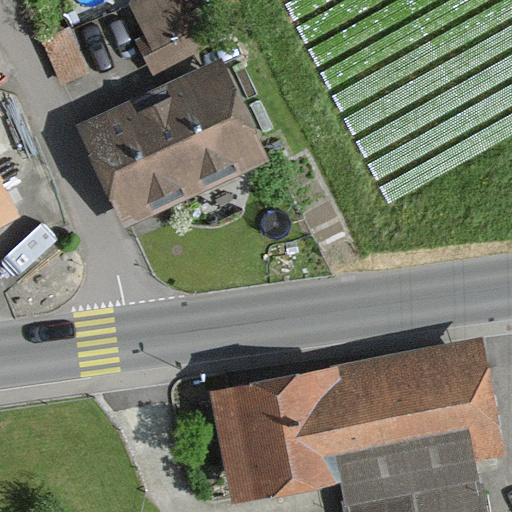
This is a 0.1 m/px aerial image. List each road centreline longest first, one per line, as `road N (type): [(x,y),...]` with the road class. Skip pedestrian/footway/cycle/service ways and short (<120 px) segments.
road 1 (primary): [(140,336),(511,284)]
road 2 (residential): [(140,336),(0,16)]
road 3 (primary): [(0,354),(140,336)]
